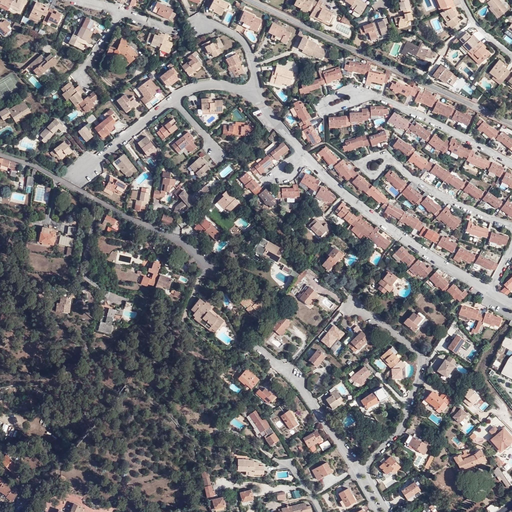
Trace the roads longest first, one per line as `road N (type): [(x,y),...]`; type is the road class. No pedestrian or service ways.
road 1 (residential): [(490,293),(334,185),(305,154),(300,158)]
road 2 (residential): [(207,264),(34,165),(0,154)]
road 3 (residential): [(359,472),(286,369),(256,345)]
road 4 (residential): [(511,164),(374,95)]
road 5 (residential): [(511,225),(439,194),(393,158)]
